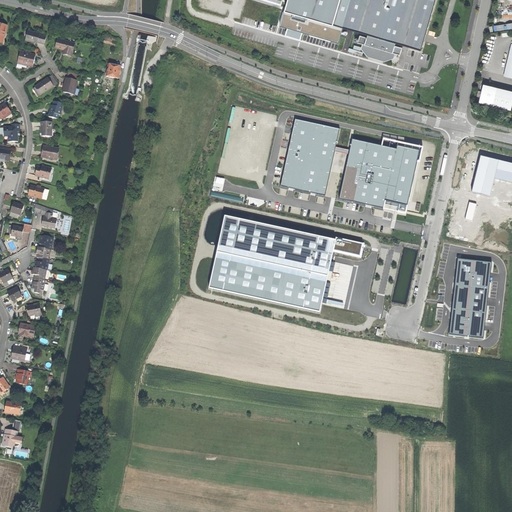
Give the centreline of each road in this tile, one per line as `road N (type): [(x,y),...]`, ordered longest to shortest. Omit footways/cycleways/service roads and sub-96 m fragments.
road 1 (track): [(455,139),(291,103),(223,79),(177,205),(177,291),(141,366),(114,511)]
road 2 (tertiary): [(0,0),(166,32),(270,79),(458,127)]
road 3 (track): [(374,249),(364,236),(219,205),(205,214),(193,279),(208,296),(349,327),(366,325),(374,312)]
road 4 (unclassified): [(403,322),(418,307),(458,127)]
road 5 (unclassified): [(486,0),(458,127)]
